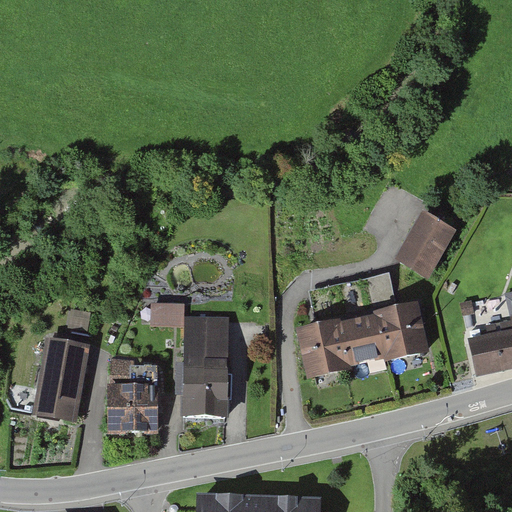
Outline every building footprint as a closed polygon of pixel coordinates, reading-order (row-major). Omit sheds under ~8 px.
[(461,235),(427,219),(404,265),(438,282),(461,235)] [(153,295),(153,319),(187,320),(187,296),(153,295)] [(427,310),(302,337),(312,384),(356,375),(354,367),(397,358),(400,368),(437,360),(427,310)] [(222,328),(191,327),(189,421),(230,422),(232,346),(222,345),(222,328)] [(511,339),(479,346),(485,375),(511,370),(511,339)] [(98,354),(54,346),(40,423),(84,431),(98,354)] [(165,393),(114,395),(115,442),(166,440),(165,393)] [(328,511),(329,510),(207,502),(206,511),(328,511)]
